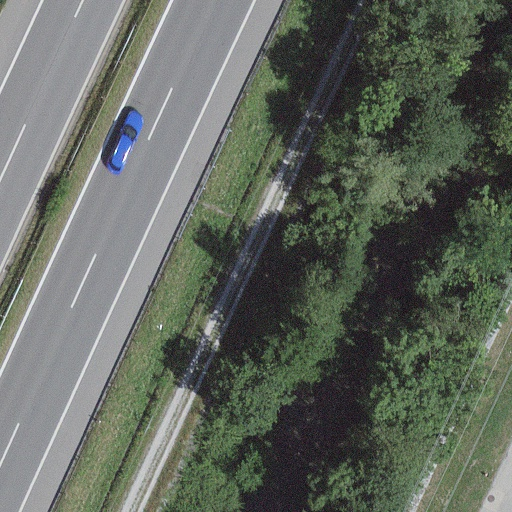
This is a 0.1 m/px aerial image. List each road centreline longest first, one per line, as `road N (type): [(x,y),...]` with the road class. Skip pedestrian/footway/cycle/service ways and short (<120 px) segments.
road 1 (motorway): [(0,464),(213,0)]
road 2 (motorway): [(82,0),(0,180)]
